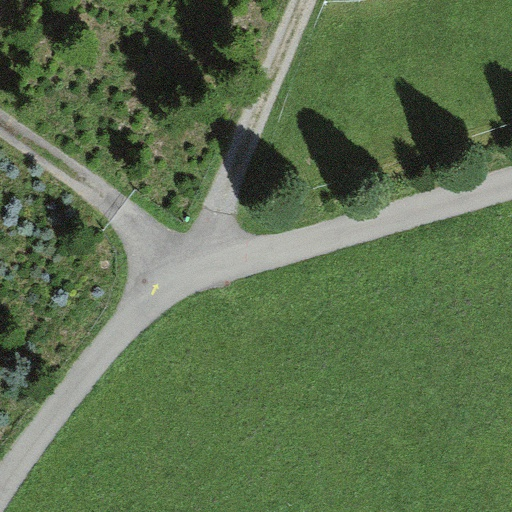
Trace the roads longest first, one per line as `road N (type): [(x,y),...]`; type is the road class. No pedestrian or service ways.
road 1 (track): [(0,508),(76,390),(138,313),(191,271),(511,184)]
road 2 (track): [(301,0),(191,271),(0,129)]
